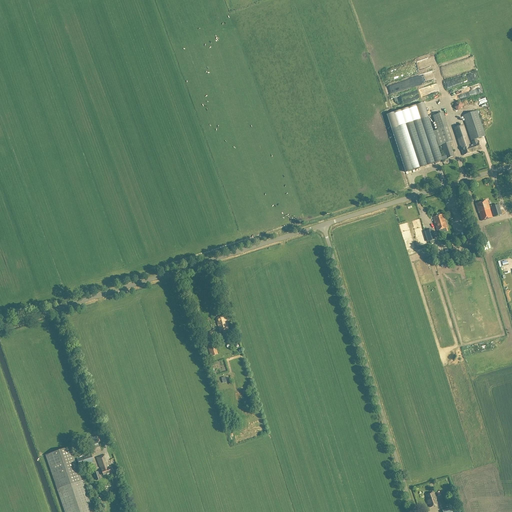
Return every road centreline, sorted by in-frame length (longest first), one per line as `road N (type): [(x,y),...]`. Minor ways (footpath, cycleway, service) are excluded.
road 1 (unclassified): [(0,326),(323,225)]
road 2 (unclassified): [(412,511),(323,225)]
road 3 (unclassified): [(323,225),(511,165)]
